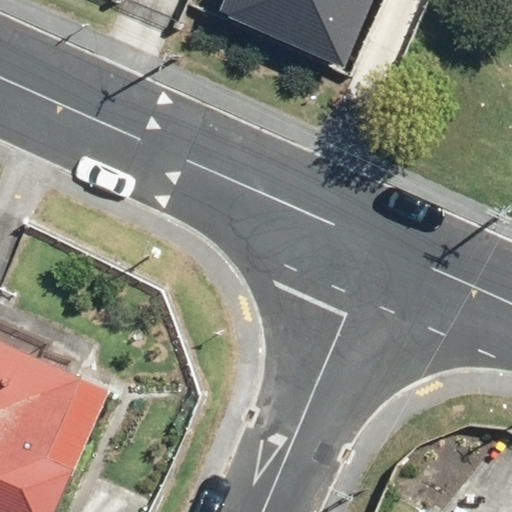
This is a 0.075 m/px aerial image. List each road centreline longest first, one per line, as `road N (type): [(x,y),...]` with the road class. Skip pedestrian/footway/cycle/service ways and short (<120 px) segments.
road 1 (residential): [(377,239),(0,69)]
road 2 (residential): [(377,239),(261,511)]
road 3 (residential): [(511,296),(377,239)]
